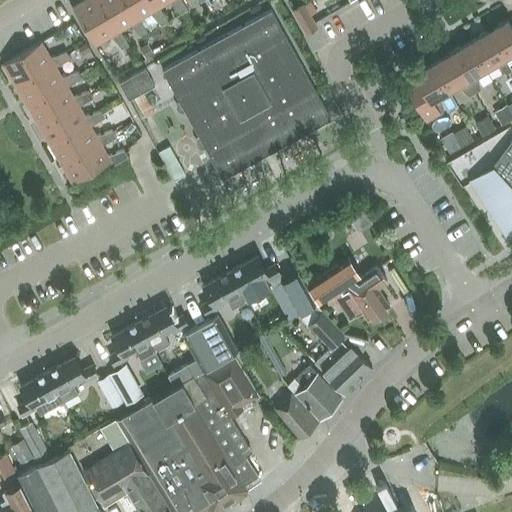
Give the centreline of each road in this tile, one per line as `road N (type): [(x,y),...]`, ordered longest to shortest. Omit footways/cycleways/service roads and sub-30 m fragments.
road 1 (residential): [(0,370),(386,169)]
road 2 (tertiary): [(263,511),(312,477),(393,372),(479,317)]
road 3 (residential): [(386,169),(330,63),(437,0)]
road 4 (residential): [(479,317),(386,169)]
